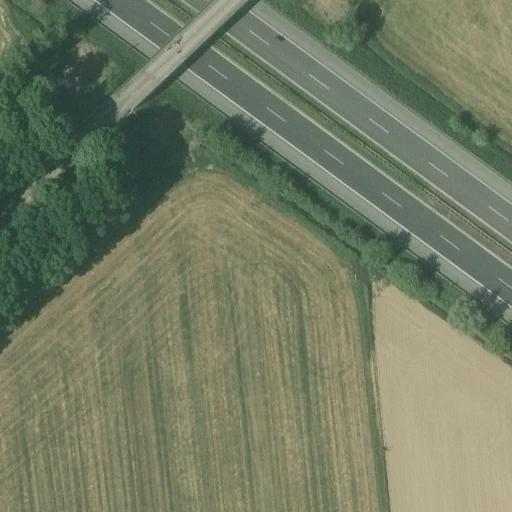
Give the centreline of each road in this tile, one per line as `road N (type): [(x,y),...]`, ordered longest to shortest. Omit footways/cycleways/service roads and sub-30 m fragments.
road 1 (motorway): [(123,0),(511,289)]
road 2 (motorway): [(511,221),(218,0)]
road 3 (unclassified): [(237,0),(0,227)]
